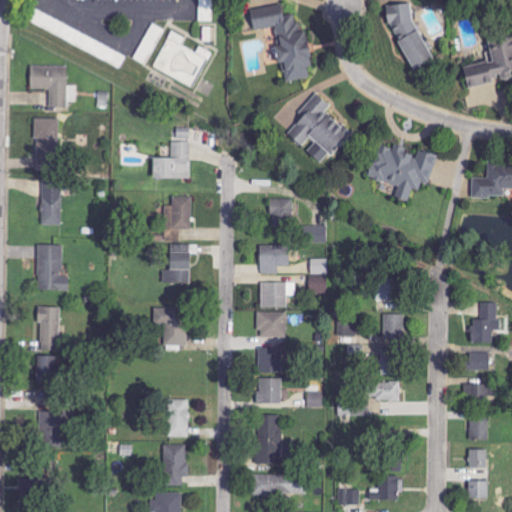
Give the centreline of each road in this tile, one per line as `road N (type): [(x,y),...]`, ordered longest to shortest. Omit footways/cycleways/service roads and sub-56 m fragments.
road 1 (residential): [(228,157),(223,511)]
road 2 (residential): [(438,271),(435,511)]
road 3 (residential): [(343,7),(344,51),(369,87),(440,120),(511,134)]
